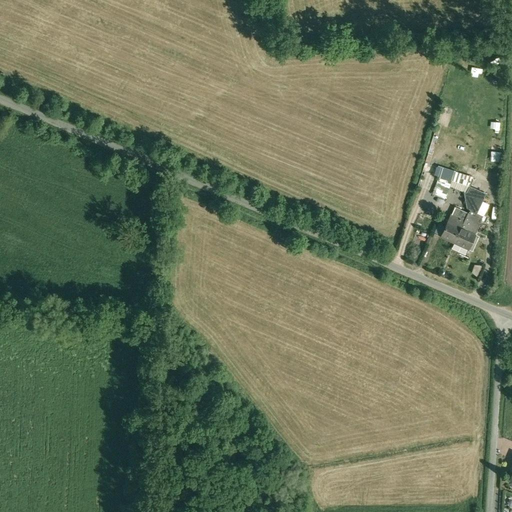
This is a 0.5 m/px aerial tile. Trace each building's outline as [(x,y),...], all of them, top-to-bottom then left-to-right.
[(473,179),(454,174),(452,180),(452,181),(470,186),(471,186),(474,179),(473,179)] [(452,180),(440,177),(436,187),(448,191),(452,181),(452,180)] [(471,186),(470,186),(467,193),(465,192),(464,192),(468,209),(477,214),(487,194),(471,186)] [(448,191),(436,187),(433,195),(445,199),(448,191)] [(461,210),(458,217),(457,216),(453,224),(462,228),(469,214),(461,210)] [(462,228),(455,242),(469,249),(475,235),(483,219),(469,213),(462,228)] [(453,224),(448,222),(441,236),(455,242),(462,228),(453,224)]
